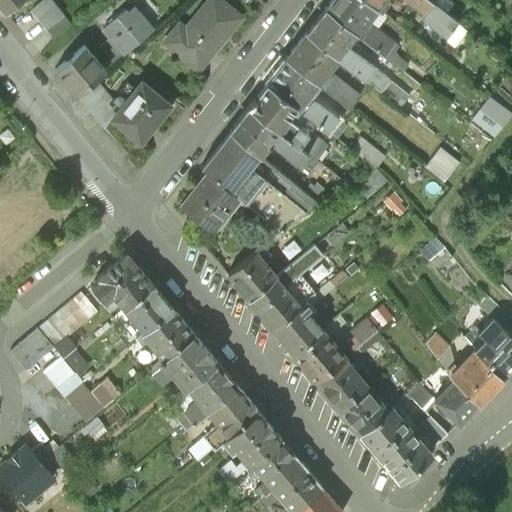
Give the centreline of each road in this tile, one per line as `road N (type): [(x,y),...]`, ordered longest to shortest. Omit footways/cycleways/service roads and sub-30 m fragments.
road 1 (residential): [(373,511),(136,216)]
road 2 (residential): [(136,216),(303,0)]
road 3 (residential): [(136,216),(0,51)]
road 4 (residential): [(136,216),(0,344)]
